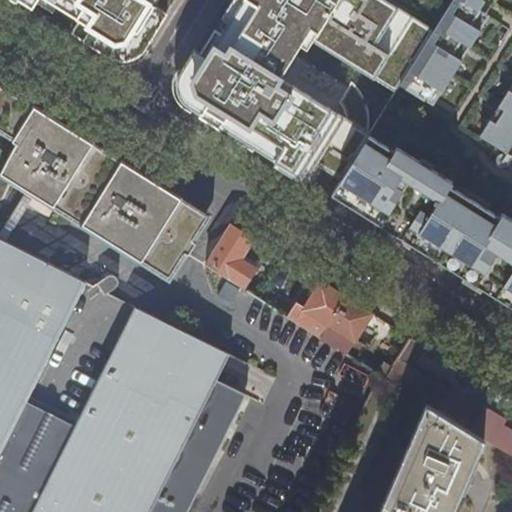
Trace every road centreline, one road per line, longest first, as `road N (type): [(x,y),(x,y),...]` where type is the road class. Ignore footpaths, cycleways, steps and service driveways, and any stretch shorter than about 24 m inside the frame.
road 1 (residential): [(511,348),(131,112)]
road 2 (residential): [(131,112),(0,29)]
road 3 (residential): [(131,112),(199,0)]
